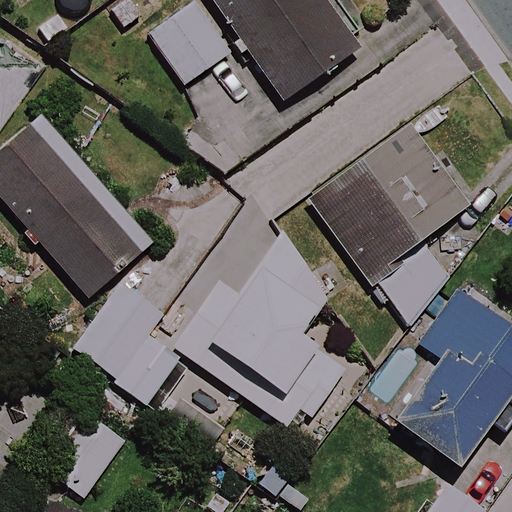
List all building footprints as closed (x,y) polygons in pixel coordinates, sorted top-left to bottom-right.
[(349,55),(310,0),(205,0),(278,105),(349,55)] [(226,56),(190,5),(142,39),(178,90),(226,56)] [(149,242),(46,121),(0,160),(0,205),(81,300),(149,242)] [(467,206),(405,125),(305,202),(367,283),(467,206)] [(112,385),(145,344),(140,340),(185,279),(144,250),(69,353),(112,385)] [(449,279),(421,251),(376,296),(379,299),(377,301),(402,326),(449,279)] [(324,364),(211,286),(166,352),(279,430),(324,364)] [(511,422),(511,338),(452,295),(412,349),(426,360),(381,422),(452,475),(486,429),(500,439),(511,422)] [(120,443),(76,413),(36,473),(80,503),(120,443)] [(476,511),(444,488),(426,511),(476,511)]
